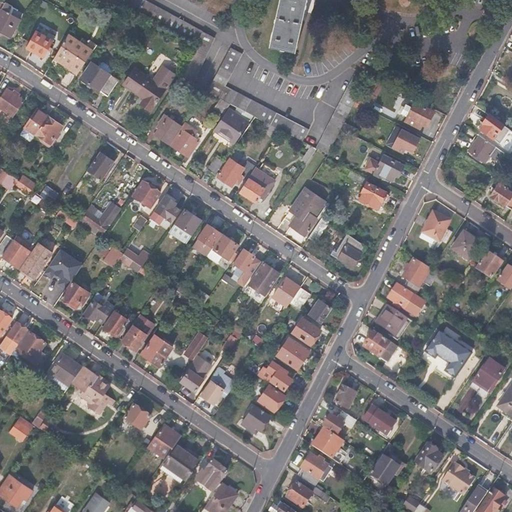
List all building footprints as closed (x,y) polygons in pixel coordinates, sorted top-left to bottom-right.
[(0,0),(0,31),(11,37),(21,20),(10,14),(13,7),(6,2),(5,3),(0,0)] [(215,37),(146,0),(130,0),(127,6),(157,22),(197,43),(179,78),(186,81),(192,84),(215,37)] [(187,0),(220,18),(226,6),(214,0),(187,0)] [(279,0),(269,45),(294,50),(305,0),(279,0)] [(25,48),(43,58),(53,40),(36,30),(25,48)] [(63,61),(79,71),(92,52),(67,36),(58,51),(54,57),(62,62),(63,61)] [(279,129),(301,140),(307,128),(224,85),(241,53),(230,47),(206,92),(222,99),(229,103),(234,106),(243,110),(252,115),(253,116),(279,129)] [(80,78),(106,96),(117,80),(91,62),(80,78)] [(150,111),(164,88),(134,68),(123,85),(143,99),(139,104),(150,111)] [(355,102),(360,92),(368,77),(356,71),(316,147),(316,148),(328,154),(341,128),(345,121),(355,102)] [(179,78),(172,89),(178,93),(186,81),(179,78)] [(0,107),(13,116),(23,101),(7,89),(0,98),(0,107)] [(355,102),(366,108),(371,98),(360,92),(355,102)] [(229,103),(222,99),(216,108),(223,113),(224,112),(229,103)] [(430,110),(431,108),(425,105),(425,107),(414,102),(405,120),(416,126),(418,122),(422,124),(427,127),(434,112),(430,110)] [(229,103),(224,112),(228,115),(234,106),(229,103)] [(25,128),(35,135),(48,117),(37,109),(25,128)] [(233,143),(252,115),(243,110),(239,116),(237,115),(239,112),(234,109),(227,120),(222,117),(214,130),(219,133),(224,125),(231,130),(226,138),(233,143)] [(493,138),(503,125),(489,115),(482,122),(484,124),(480,128),(493,138)] [(167,143),(179,125),(167,116),(164,120),(161,118),(157,122),(159,123),(157,126),(159,128),(154,135),(167,143)] [(48,117),(35,135),(49,144),(61,126),(48,117)] [(341,128),(356,136),(359,128),(345,121),(341,128)] [(183,123),(180,128),(181,129),(170,144),(187,156),(198,140),(196,138),(190,135),(193,131),(183,123)] [(219,133),(226,138),(231,130),(224,125),(219,133)] [(509,130),(503,125),(493,138),(499,143),(509,130)] [(412,152),(419,138),(401,128),(392,146),(404,153),(406,149),(412,152)] [(504,152),(479,135),(469,150),(485,161),(490,154),(497,159),(499,159),(504,152)] [(100,151),(87,170),(100,179),(113,161),(100,151)] [(403,168),(401,164),(384,155),(374,174),(382,178),(383,176),(393,181),(396,175),(400,174),(403,168)] [(206,170),(214,175),(223,162),(215,157),(206,170)] [(247,178),(254,166),(246,161),(242,167),(229,158),(217,177),(231,186),(235,180),(238,182),(242,177),(246,180),(247,178)] [(18,172),(15,177),(34,191),(38,187),(18,172)] [(15,177),(9,173),(8,176),(4,181),(11,186),(13,183),(31,196),(34,191),(15,177)] [(368,182),(369,180),(358,174),(356,180),(366,185),(359,199),(378,209),(380,205),(383,207),(389,196),(386,193),(387,192),(368,182)] [(246,180),(239,191),(255,202),(259,196),(262,199),(267,192),(247,178),(246,180)] [(150,207),(160,192),(144,181),(134,196),(150,207)] [(497,200),(511,210),(511,208),(511,193),(505,189),(506,188),(498,182),(488,196),(496,202),(497,200)] [(43,197),(51,203),(58,193),(47,185),(40,195),(43,197)] [(324,202),(305,189),(289,211),(297,217),(291,227),(304,235),(316,219),(313,217),(324,202)] [(156,209),(166,217),(176,204),(165,195),(156,209)] [(90,205),(78,222),(102,239),(106,233),(104,232),(119,210),(111,204),(103,215),(90,205)] [(172,228),(188,238),(201,220),(185,209),(172,228)] [(434,211),(423,230),(435,237),(441,239),(450,221),(434,211)] [(139,231),(146,220),(139,215),(132,226),(139,231)] [(322,217),(308,238),(315,244),(330,222),(322,217)] [(191,246),(206,256),(221,234),(207,224),(191,246)] [(435,237),(423,230),(420,236),(432,242),(435,237)] [(452,250),(468,261),(480,244),(464,232),(452,250)] [(214,248),(229,258),(238,245),(223,234),(214,248)] [(353,267),(366,246),(348,234),(337,251),(334,249),(332,253),(353,267)] [(2,255),(2,256),(17,267),(29,251),(13,239),(9,245),(2,255)] [(0,245),(0,253),(2,255),(9,245),(3,241),(0,245)] [(134,262),(136,263),(144,252),(131,243),(123,254),(125,255),(134,262)] [(51,253),(38,244),(20,269),(34,278),(51,253)] [(103,259),(114,267),(120,259),(123,254),(112,247),(103,259)] [(83,264),(60,248),(49,265),(72,281),(83,264)] [(221,278),(240,292),(261,262),(254,258),(255,256),(244,249),(234,264),(239,267),(234,274),(240,278),(236,283),(224,274),(221,278)] [(136,263),(141,267),(149,255),(144,252),(136,263)] [(491,280),(502,263),(489,253),(476,269),(491,280)] [(130,267),(134,262),(125,255),(123,254),(120,259),(130,267)] [(403,287),(415,295),(420,289),(418,287),(422,283),(429,287),(433,281),(441,287),(446,281),(413,260),(402,276),(407,280),(403,287)] [(249,284),(264,294),(280,273),(265,263),(249,284)] [(147,277),(150,273),(141,267),(139,271),(147,277)] [(511,290),(511,287),(511,269),(508,267),(498,282),(511,290)] [(273,296),(287,307),(290,303),(301,287),(286,277),(273,296)] [(83,302),(89,292),(73,280),(62,296),(75,307),(80,300),(83,302)] [(172,287),(163,281),(159,287),(168,293),(172,287)] [(413,315),(422,300),(415,295),(403,287),(398,283),(388,298),(413,315)] [(290,303),(301,310),(311,294),(301,287),(290,303)] [(95,319),(103,323),(114,307),(108,304),(105,308),(97,303),(101,297),(96,293),(92,299),(94,302),(85,314),(94,320),(95,319)] [(197,304),(185,296),(182,300),(194,308),(197,304)] [(331,307),(319,299),(309,314),(321,321),(331,307)] [(395,336),(407,318),(388,305),(376,324),(395,336)] [(114,309),(103,325),(116,335),(127,318),(114,309)] [(0,332),(1,331),(3,332),(12,319),(0,310),(0,332)] [(132,325),(122,340),(137,351),(147,336),(154,326),(138,315),(132,325)] [(320,330),(302,317),(292,331),(311,344),(320,330)] [(28,329),(16,321),(7,334),(18,342),(28,329)] [(487,325),(480,335),(486,339),(492,329),(487,325)] [(444,371),(455,378),(472,353),(438,330),(424,351),(434,358),(436,355),(449,363),(444,371)] [(46,342),(30,332),(17,351),(37,365),(45,354),(40,351),(46,342)] [(388,363),(397,347),(390,342),(389,343),(374,333),(365,347),(388,363)] [(173,346),(157,335),(143,355),(159,366),(173,346)] [(222,348),(228,352),(237,340),(230,336),(222,348)] [(179,360),(188,366),(203,345),(194,339),(179,360)] [(257,352),(260,347),(252,341),(248,346),(257,352)] [(309,351),(300,345),(288,362),(298,369),(309,351)] [(50,372),(69,386),(72,382),(82,368),(62,354),(50,372)] [(205,375),(211,364),(198,355),(181,381),(195,391),(206,376),(205,375)] [(473,381),(490,393),(505,371),(488,359),(473,381)] [(270,384),(286,395),(295,381),(287,375),(289,373),(272,361),(260,377),(270,384)] [(95,372),(84,365),(82,368),(72,382),(83,389),(85,391),(82,395),(91,402),(89,406),(98,412),(106,401),(109,396),(105,392),(110,386),(103,380),(98,377),(99,375),(95,372)] [(96,371),(95,372),(99,375),(98,377),(103,380),(105,377),(96,371)] [(227,394),(233,386),(236,381),(222,371),(219,375),(214,372),(210,379),(211,380),(201,395),(214,403),(220,394),(223,391),(227,394)] [(274,411),(286,395),(270,384),(259,399),(274,411)] [(511,415),(511,386),(498,406),(511,415)] [(348,409),(356,394),(343,387),(335,402),(348,409)] [(115,400),(109,396),(106,401),(112,405),(115,400)] [(151,415),(135,404),(125,417),(141,429),(151,415)] [(361,419),(386,435),(395,422),(371,405),(361,419)] [(270,417),(255,406),(242,423),(253,432),(256,428),(260,431),(270,417)] [(349,428),(355,420),(342,411),(337,420),(330,415),(323,425),(335,434),(342,424),(349,428)] [(31,430),(34,426),(20,417),(17,420),(31,430)] [(25,438),(31,430),(17,420),(10,431),(16,436),(19,434),(25,438)] [(153,438),(148,445),(165,459),(176,444),(181,436),(165,425),(155,440),(153,438)] [(323,453),(334,460),(337,456),(334,454),(340,446),(333,441),(335,439),(328,434),(329,432),(322,427),(319,432),(320,433),(314,442),(325,450),(323,453)] [(395,447),(389,442),(388,443),(375,463),(373,466),(375,468),(371,475),(385,485),(393,474),(396,476),(401,468),(387,458),(395,447)] [(188,479),(200,461),(176,444),(165,459),(163,462),(188,479)] [(438,450),(428,444),(415,463),(431,474),(442,456),(436,452),(438,450)] [(302,468),(298,475),(303,478),(314,486),(328,466),(322,463),(324,460),(319,457),(317,460),(310,454),(301,467),(302,468)] [(213,490),(228,469),(212,458),(198,479),(213,490)] [(461,471),(463,469),(455,464),(453,466),(451,464),(440,482),(462,496),(474,480),(467,475),(461,471)] [(97,480),(101,474),(91,467),(87,473),(97,480)] [(9,474),(0,487),(0,494),(17,506),(23,497),(27,500),(33,491),(9,474)] [(327,502),(331,497),(314,486),(303,478),(299,483),(297,482),(288,497),(303,507),(313,493),(327,502)] [(358,488),(363,492),(369,483),(364,479),(363,480),(358,488)] [(222,483),(205,507),(213,511),(223,511),(237,493),(222,483)] [(505,497),(492,489),(481,506),(486,510),(484,511),(497,511),(501,507),(499,506),(505,497)] [(459,511),(463,511),(476,493),(474,491),(459,511)] [(104,511),(111,503),(97,493),(83,511),(104,511)] [(473,511),(483,497),(476,493),(463,511),(473,511)] [(411,511),(412,511),(418,504),(408,497),(402,505),(411,511)] [(157,511),(138,498),(132,507),(135,509),(138,511),(157,511)] [(278,511),(281,508),(273,503),(268,510),(270,511),(278,511)] [(422,511),(426,507),(419,503),(418,504),(412,511),(422,511)]
